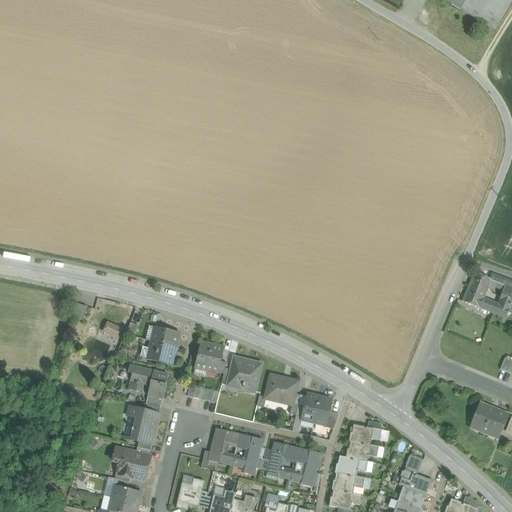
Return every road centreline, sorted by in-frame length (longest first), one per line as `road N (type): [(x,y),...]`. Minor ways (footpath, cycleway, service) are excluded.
road 1 (unclassified): [(395,416),(317,367),(221,322),(0,265)]
road 2 (unclassified): [(360,0),(445,48),(504,110),(508,155),(465,259)]
road 3 (unclassified): [(506,511),(395,416)]
